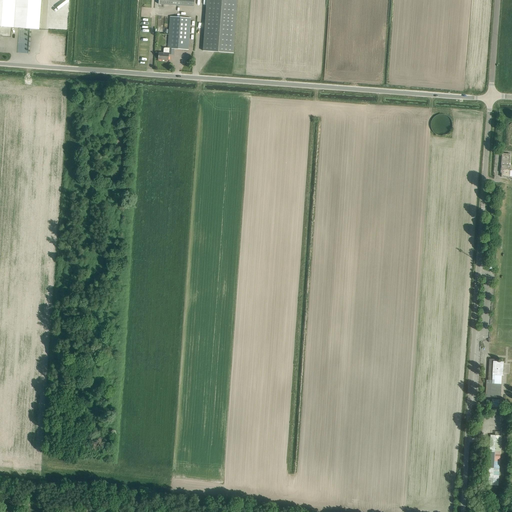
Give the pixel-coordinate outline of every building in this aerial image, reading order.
[(0,0),(0,35),(2,36),(11,37),(12,27),(11,27),(12,27),(39,29),(41,0),(0,0)] [(206,0),(203,51),(233,53),(237,0),(206,0)] [(188,50),(191,18),(170,16),(168,48),(164,47),(163,53),(159,52),(158,59),(169,60),(169,54),(173,54),(174,49),(188,50)] [(453,125),(453,123),(452,121),(451,119),(450,117),(448,116),(446,114),(444,114),(441,114),(439,114),(437,114),(435,116),(433,117),(432,118),(431,120),(430,123),(430,125),(430,127),(431,129),(432,131),(433,133),(434,134),(437,136),(438,136),(441,137),(443,137),(446,136),(448,135),(449,134),(451,132),(452,130),(453,127),(453,125)] [(502,153),(501,165),(509,165),(509,154),(502,153)] [(510,165),(509,165),(501,165),(501,168),(500,173),(501,173),(501,177),(508,177),(509,176),(510,165)] [(493,384),(501,385),(502,376),(503,376),(503,362),(496,362),(496,359),(494,359),(489,359),(488,380),(493,380),(493,384)] [(500,398),(501,385),(493,384),(493,380),(488,380),(486,380),(485,397),(490,397),(500,398)] [(492,399),(491,407),(500,408),(500,400),(492,399)] [(487,485),(498,486),(501,435),(491,435),(487,485)]
